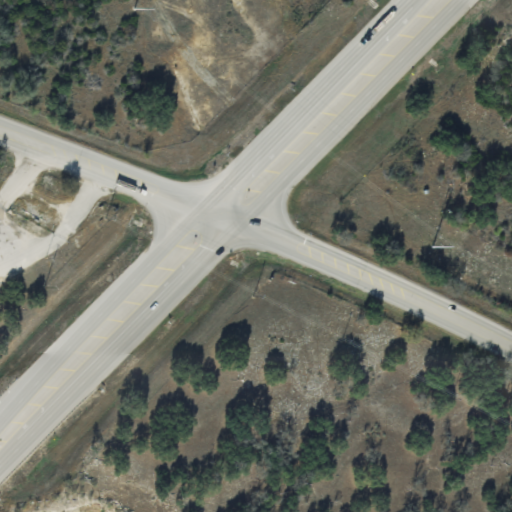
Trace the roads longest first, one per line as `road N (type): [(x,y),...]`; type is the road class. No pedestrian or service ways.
road 1 (tertiary): [(511,348),(310,253),(0,130)]
road 2 (secondary): [(212,212),(0,433)]
road 3 (secondary): [(422,0),(212,212)]
